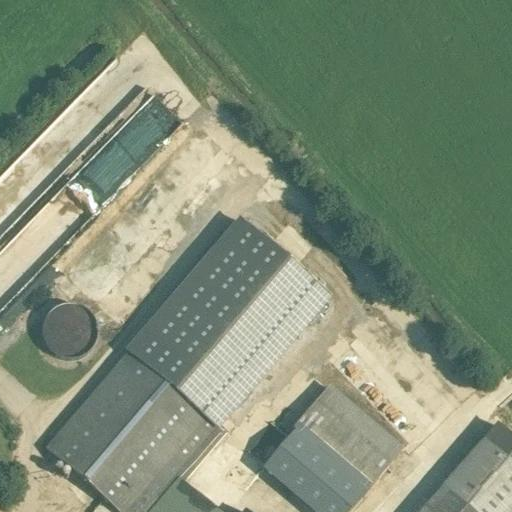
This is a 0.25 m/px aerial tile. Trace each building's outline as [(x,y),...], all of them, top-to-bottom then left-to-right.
[(112,189),(182,120),(160,97),(99,156),(112,168),(102,178),(112,189)] [(129,351),(131,352),(131,351),(207,416),(219,426),(329,299),(240,222),(129,351)] [(51,313),(44,324),(43,337),(48,349),(58,357),(71,360),(83,356),(93,347),(97,335),(95,322),(87,311),(76,306),(62,306),(51,313)] [(131,351),(131,352),(47,450),(118,511),(125,511),(207,416),(131,351)] [(403,451),(330,388),(316,405),(389,467),(403,451)] [(416,412),(420,415),(409,428),(421,438),(449,406),(433,392),(416,412)] [(389,467),(316,405),(294,431),(367,494),(389,467)] [(207,416),(125,511),(152,511),(179,481),(223,430),(219,426),(207,416)] [(511,440),(497,427),(483,444),(511,468),(511,440)] [(351,511),(367,494),(294,431),(264,467),(317,511),(351,511)] [(511,511),(511,468),(483,444),(423,511),(511,511)] [(215,511),(179,481),(152,511),(215,511)]
